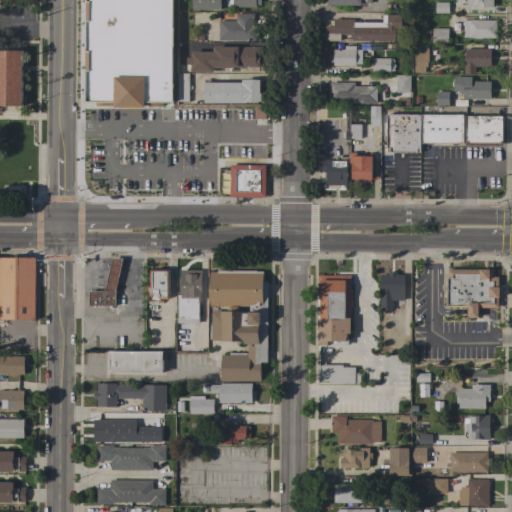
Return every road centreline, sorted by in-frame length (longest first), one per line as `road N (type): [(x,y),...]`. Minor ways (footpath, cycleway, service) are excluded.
road 1 (residential): [(290,511),(292,215)]
road 2 (residential): [(56,511),(57,217)]
road 3 (tertiary): [(57,217),(58,0)]
road 4 (residential): [(292,215),(295,0)]
road 5 (primary): [(292,215),(127,216)]
road 6 (primary): [(57,239),(219,241)]
road 7 (primary): [(292,242),(450,243)]
road 8 (primary): [(511,216),(355,215)]
